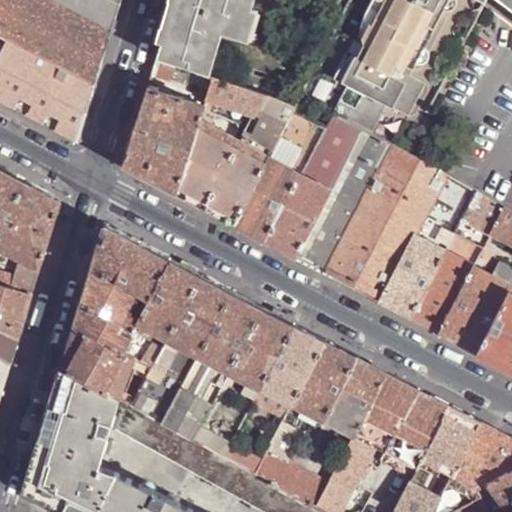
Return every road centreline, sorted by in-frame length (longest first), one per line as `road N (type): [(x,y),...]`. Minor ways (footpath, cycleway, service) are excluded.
road 1 (tertiary): [(511,403),(93,179)]
road 2 (tertiary): [(0,481),(93,179)]
road 3 (residential): [(93,179),(146,0)]
